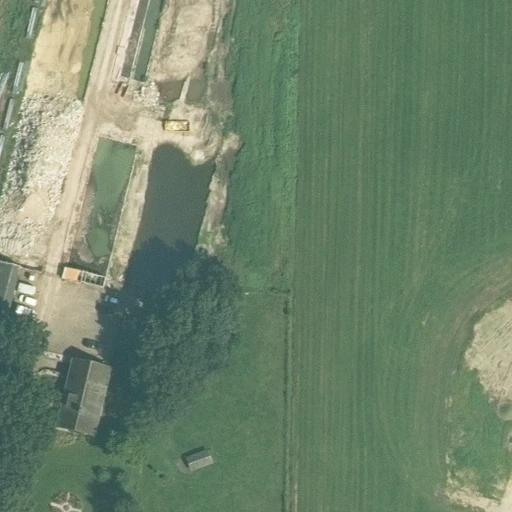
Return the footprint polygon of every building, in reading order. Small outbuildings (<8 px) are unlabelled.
[(56,0),(0,263),(0,266),(57,278),(117,0),(56,0)] [(204,107),(227,0),(142,0),(127,73),(138,75),(134,92),(204,107)] [(197,262),(225,124),(176,114),(137,297),(159,301),(166,270),(175,272),(178,258),(197,262)] [(0,266),(0,330),(10,332),(24,273),(0,266)] [(64,268),(61,281),(104,292),(108,279),(64,268)] [(131,341),(147,341),(147,322),(131,322),(131,341)] [(74,363),(57,432),(92,440),(97,421),(109,371),(74,363)] [(213,467),(208,453),(186,461),(191,475),(213,467)]
